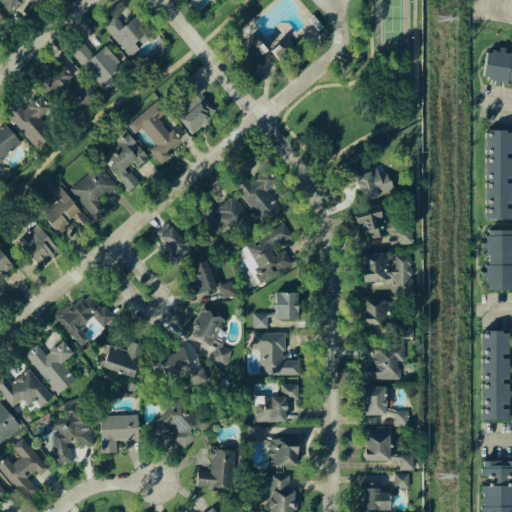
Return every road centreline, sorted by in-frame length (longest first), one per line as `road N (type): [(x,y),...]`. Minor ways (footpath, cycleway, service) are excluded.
road 1 (tertiary): [(332,511),(332,275),(319,207),(291,155),(162,0)]
road 2 (residential): [(0,338),(341,47),(333,0)]
road 3 (residential): [(113,243),(168,307),(165,315),(145,318),(94,259)]
